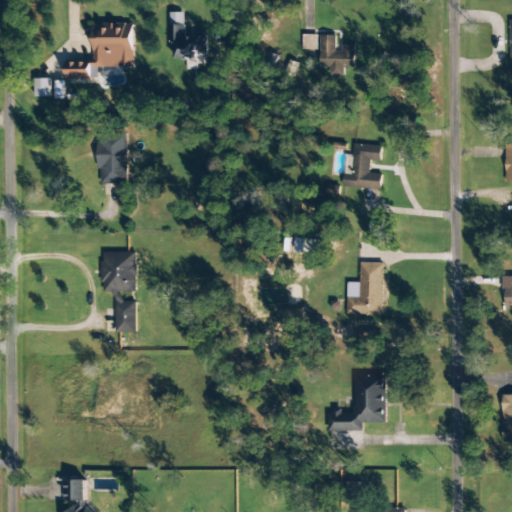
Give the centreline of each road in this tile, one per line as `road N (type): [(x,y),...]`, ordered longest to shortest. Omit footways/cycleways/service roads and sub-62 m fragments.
road 1 (residential): [(444,511),(425,0)]
road 2 (residential): [(28,511),(23,0)]
